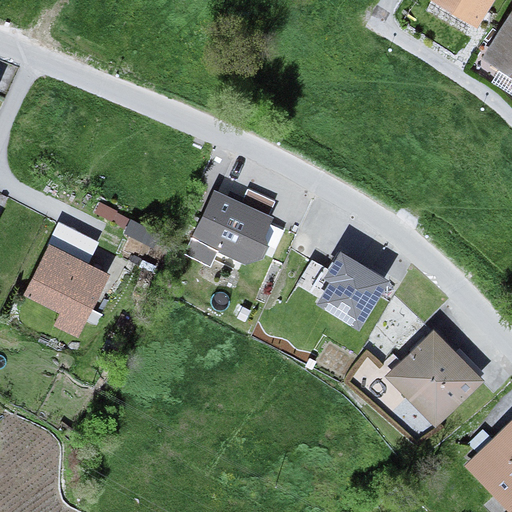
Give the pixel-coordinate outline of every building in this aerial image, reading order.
[(484,0),(432,0),(471,23),(484,0)] [(511,5),(480,56),(511,75),(511,5)] [(271,207),(276,197),(251,185),(246,195),(271,207)] [(269,218),(208,192),(182,239),(251,273),(264,250),(259,237),(269,218)] [(131,217),(124,231),(149,242),(155,229),(131,217)] [(381,277),(327,252),(305,300),(359,325),(381,277)] [(102,280),(45,254),(27,294),(59,308),(50,327),(74,339),(102,280)] [(473,383),(428,335),(383,377),(428,425),(473,383)] [(511,511),(511,429),(505,422),(460,463),(505,511),(511,511)]
